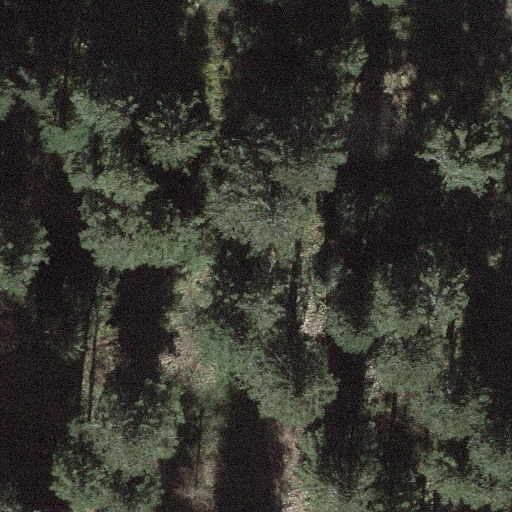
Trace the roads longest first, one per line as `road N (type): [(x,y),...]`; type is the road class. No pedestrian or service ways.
road 1 (track): [(251,371),(243,271),(143,0)]
road 2 (track): [(262,511),(251,371)]
